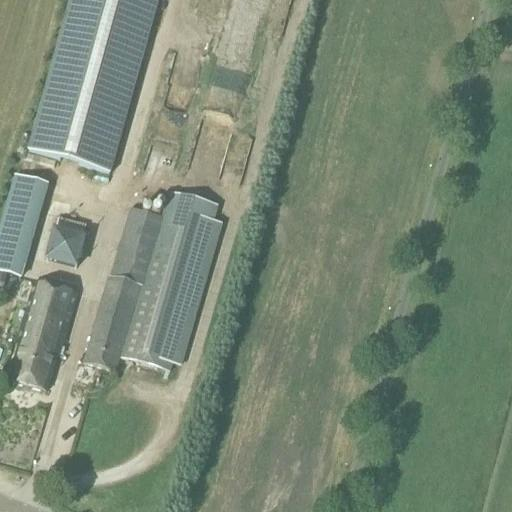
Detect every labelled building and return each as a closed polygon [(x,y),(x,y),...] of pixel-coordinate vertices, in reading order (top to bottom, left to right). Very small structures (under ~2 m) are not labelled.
[(156,0),(69,0),(27,153),(108,176),(156,0)] [(30,242),(46,188),(14,179),(0,228),(0,246),(27,254),(30,242)] [(108,280),(83,365),(118,375),(122,361),(170,375),(172,367),(181,369),(223,225),(214,223),(218,208),(213,206),(171,195),(167,207),(163,221),(156,246),(122,236),(114,266),(147,276),(143,290),(109,280),(108,280)] [(81,241),(79,241),(56,234),(55,234),(54,236),(48,261),(47,262),(49,263),(74,269),(75,270),(76,268),(82,246),(82,243),(83,242),(81,241)] [(74,295),(32,284),(14,346),(16,347),(6,383),(45,394),(55,358),(57,359),(74,295)]
